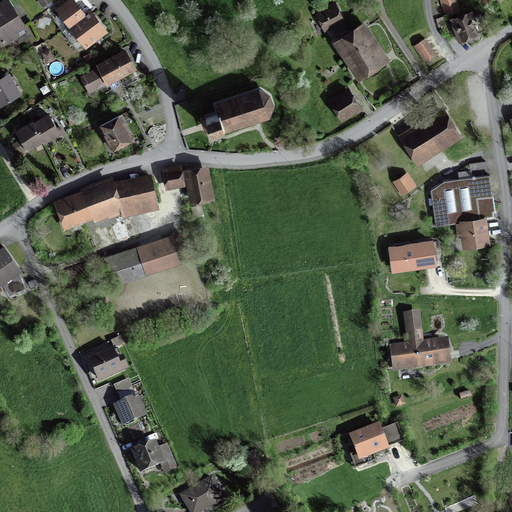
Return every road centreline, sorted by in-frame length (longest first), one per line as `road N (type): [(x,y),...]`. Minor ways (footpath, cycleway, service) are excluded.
road 1 (residential): [(482,47),(507,203),(501,435),(397,481)]
road 2 (residential): [(482,47),(368,126),(318,150),(171,157)]
road 3 (residential): [(171,157),(95,173),(0,231)]
road 4 (residential): [(171,157),(169,108),(155,66),(108,0)]
